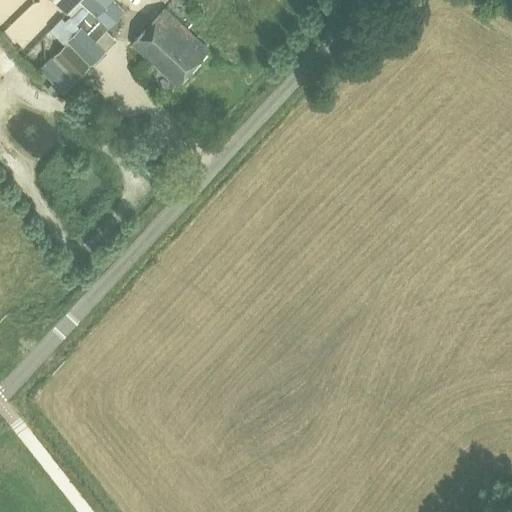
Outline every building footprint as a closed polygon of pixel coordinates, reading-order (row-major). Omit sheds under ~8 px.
[(51,0),(65,12),(76,0),(51,0)] [(79,0),(89,9),(109,26),(123,11),(110,0),(79,0)] [(60,27),(69,37),(67,39),(91,63),(104,50),(115,39),(105,30),(109,26),(89,9),(83,16),(78,11),(60,27)] [(164,9),(132,43),(176,84),(208,50),(164,9)] [(68,44),(53,58),(41,68),(63,91),(89,67),(68,44)]
